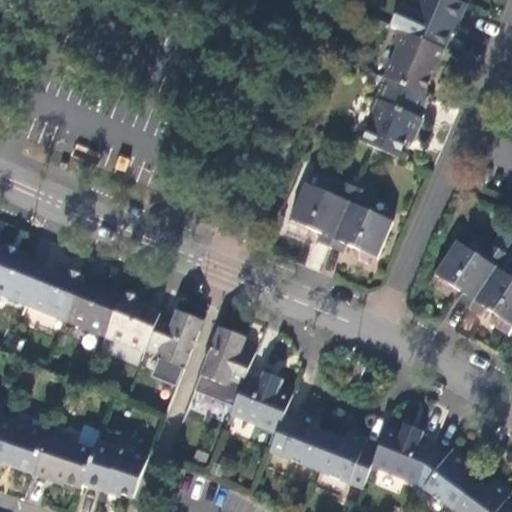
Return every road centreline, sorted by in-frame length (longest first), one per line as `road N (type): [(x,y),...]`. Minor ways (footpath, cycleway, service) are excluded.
road 1 (residential): [(377,343),(0,179)]
road 2 (residential): [(511,31),(377,343)]
road 3 (residential): [(511,421),(377,343)]
